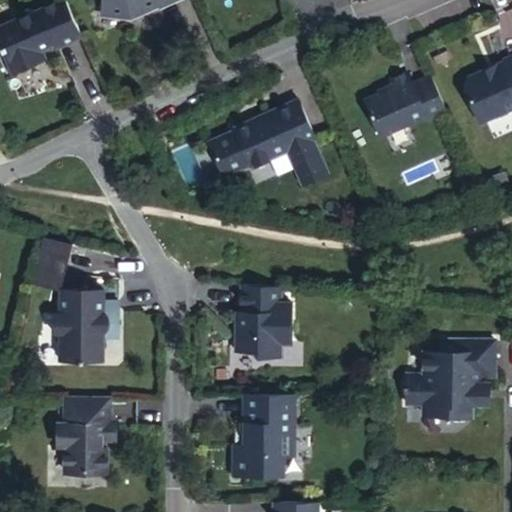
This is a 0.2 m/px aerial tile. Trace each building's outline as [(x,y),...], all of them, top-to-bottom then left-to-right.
[(159,13),(187,0),(102,0),(101,22),(129,25),(158,12),(159,13)] [(80,43),(63,5),(31,19),(31,18),(29,19),(25,17),(15,21),(13,26),(0,31),(0,47),(2,52),(0,53),(0,56),(10,79),(36,68),(33,60),(40,57),(52,51),(54,55),(80,43)] [(40,57),(33,60),(36,68),(44,64),(40,57)] [(511,112),(511,63),(496,71),(495,77),(489,80),(487,76),(468,85),(465,93),(480,128),(511,112)] [(495,77),(496,71),(487,76),(489,80),(495,77)] [(447,119),(432,84),(413,92),(408,81),(391,89),(394,96),(366,108),(382,144),(426,124),(428,127),(447,119)] [(315,145),(298,107),(268,120),(269,122),(208,149),(224,183),(250,171),(251,173),(287,158),(302,193),(316,187),(313,182),(326,177),(313,146),(315,145)] [(328,181),(326,177),(313,182),(316,187),(328,181)] [(280,294),(240,291),(240,319),(235,319),(235,357),(255,358),(261,363),(281,364),(281,351),(291,351),(291,309),(281,309),(280,294)] [(103,309),(103,300),(60,300),(60,321),(55,321),(55,340),(60,341),(60,367),(75,367),(75,371),(87,371),(87,367),(102,367),(102,344),(118,345),(118,317),(103,317),(103,309)] [(494,384),(494,348),(440,347),(440,359),(423,359),(423,382),(406,382),(407,394),(404,394),(404,399),(407,399),(407,411),(423,411),(423,422),(445,422),(445,424),(450,424),(454,428),(464,428),(468,424),(473,425),(473,411),(488,412),(488,391),(482,391),(482,384),(494,384)] [(295,399),(245,399),(245,428),(239,428),(239,436),(239,440),(244,440),(244,449),(235,449),(234,449),(234,480),(284,480),(284,461),(294,461),(295,399)] [(110,427),(110,405),(69,405),(69,415),(65,415),(65,430),(58,430),(58,453),(65,453),(65,477),(75,477),(77,478),(80,479),(84,480),(87,480),(91,480),(95,479),(97,478),(107,478),(107,455),(101,455),(101,447),(116,447),(116,427),(110,427)] [(235,436),(235,449),(244,449),(244,440),(239,440),(239,436),(235,436)]
